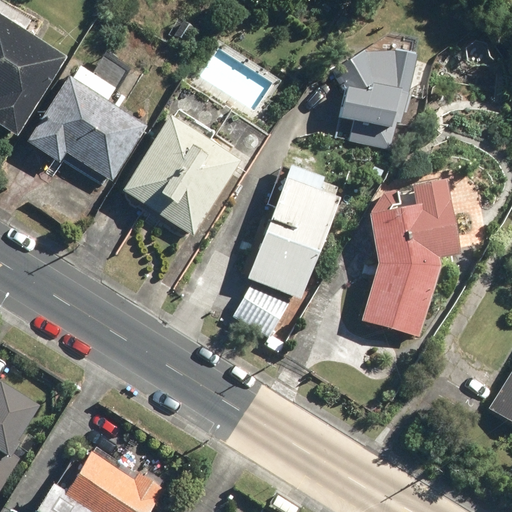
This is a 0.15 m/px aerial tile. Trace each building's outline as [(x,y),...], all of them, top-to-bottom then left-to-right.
[(0,9),(0,129),(16,138),(62,59),(19,34),(25,24),(0,9)] [(380,36),(326,73),(336,90),(331,120),(349,123),(345,142),(386,149),(390,124),(396,125),(412,41),(380,36)] [(122,84),(129,71),(98,53),(84,78),(109,92),(115,81),(122,84)] [(84,78),(74,71),(24,147),(58,168),(61,163),(104,191),(143,131),(103,106),(111,95),(84,78)] [(238,162),(164,119),(118,198),(191,241),(238,162)] [(338,183),(282,164),(241,281),(246,283),(228,319),(267,338),(288,297),(297,300),(338,183)] [(376,194),(361,218),(369,265),(357,325),(414,340),(434,260),(451,257),(437,181),(405,188),(409,207),(396,210),(391,190),(376,194)] [(511,361),(484,411),(511,426),(511,361)] [(30,406),(0,388),(0,482),(14,460),(2,453),(30,406)] [(137,511),(149,494),(86,454),(60,494),(48,487),(31,511),(137,511)]
